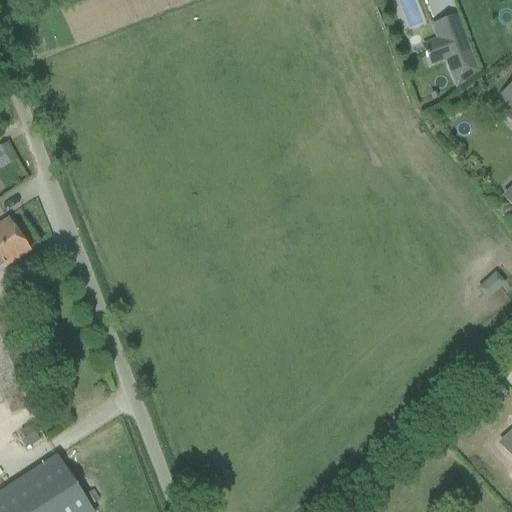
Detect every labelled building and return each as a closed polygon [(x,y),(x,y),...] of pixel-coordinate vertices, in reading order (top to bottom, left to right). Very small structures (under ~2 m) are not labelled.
[(460,33),(441,40),(449,59),(444,61),(454,87),(477,77),(460,33)] [(511,86),(500,98),(511,110),(511,86)] [(511,189),(502,199),(511,208),(511,189)] [(0,270),(29,251),(8,221),(0,226),(0,270)] [(495,274),(478,289),(487,300),(504,284),(495,274)] [(7,311),(0,313),(0,390),(11,416),(47,401),(7,311)] [(23,437),(32,451),(41,445),(33,431),(23,437)] [(511,432),(498,446),(511,460),(511,432)] [(0,511),(90,511),(56,458),(0,494),(0,511)]
